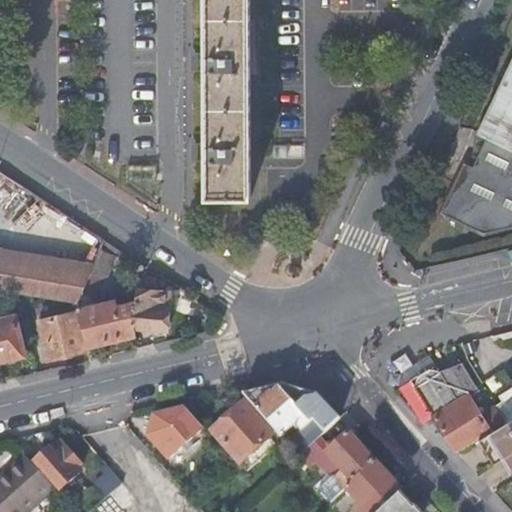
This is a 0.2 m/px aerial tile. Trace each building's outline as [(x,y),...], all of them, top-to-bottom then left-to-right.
[(249,0),(199,0),(200,59),(194,59),(194,76),(200,76),(199,150),(194,150),(193,167),(199,167),(201,205),(252,202),(249,0)] [(194,76),(194,59),(184,59),(184,68),(184,76),(194,76)] [(511,62),(478,133),(487,138),(472,169),(464,165),(449,194),(440,214),(482,235),(511,228),(511,62)] [(193,167),(194,150),(183,150),(183,158),(184,167),(193,167)] [(38,197),(0,171),(0,220),(13,226),(22,216),(38,197)] [(114,256),(101,250),(100,250),(90,272),(77,304),(84,306),(92,301),(100,282),(103,283),(114,256)] [(0,291),(17,294),(77,304),(90,272),(0,256),(0,291)] [(137,290),(136,303),(134,327),(160,329),(167,329),(169,293),(137,290)] [(103,303),(78,309),(79,312),(87,345),(111,339),(135,333),(134,327),(136,303),(116,307),(115,300),(103,303)] [(87,345),(79,312),(40,322),(49,359),(68,354),(88,350),(87,345)] [(0,318),(1,320),(0,320),(0,360),(4,360),(24,355),(14,314),(0,316),(0,318)] [(416,413),(434,434),(440,429),(426,407),(415,389),(418,378),(433,368),(427,358),(404,371),(401,387),(416,413)] [(440,429),(456,455),(473,445),(482,439),(511,420),(511,396),(493,409),(493,410),(480,418),(468,399),(478,392),(470,379),(461,364),(437,374),(433,368),(418,378),(415,389),(426,407),(440,429)] [(243,395),(298,458),(319,438),(339,420),(318,397),(283,386),(265,390),(243,395)] [(234,413),(244,404),(238,396),(222,400),(234,413)] [(273,436),(244,404),(234,413),(223,423),(212,432),(240,465),(273,436)] [(169,460),(204,430),(186,410),(156,417),(152,427),(148,437),(169,460)] [(511,420),(482,439),(497,464),(506,458),(510,465),(511,468),(511,420)] [(298,458),(301,462),(309,470),(325,455),(340,471),(334,478),(345,489),(374,462),(361,448),(348,434),(338,443),(330,450),(327,446),(319,438),(298,458)] [(330,450),(338,443),(335,439),(327,446),(330,450)] [(60,491),(81,473),(78,469),(81,466),(60,443),(55,448),(50,452),(49,451),(35,463),(60,491)] [(0,482),(28,459),(25,455),(0,477),(0,482)] [(0,511),(30,511),(55,490),(28,459),(0,482),(0,511)] [(374,462),(345,489),(358,504),(353,509),(356,511),(378,511),(398,494),(401,491),(388,476),(374,462)] [(398,494),(378,511),(417,511),(414,508),(413,509),(398,494)]
